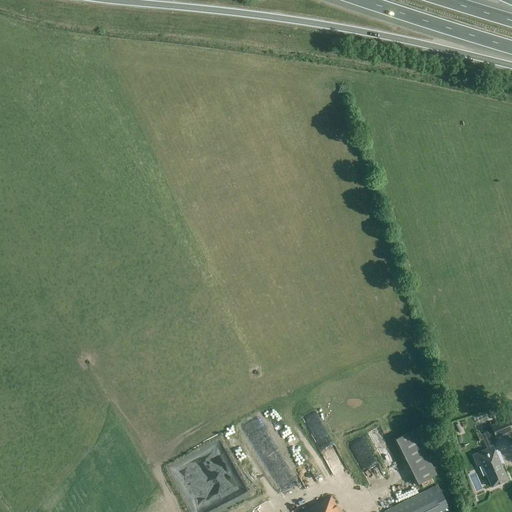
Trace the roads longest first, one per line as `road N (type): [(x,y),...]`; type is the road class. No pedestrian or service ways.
road 1 (motorway): [(103,0),(299,23),(511,67)]
road 2 (motorway): [(361,0),(511,48)]
